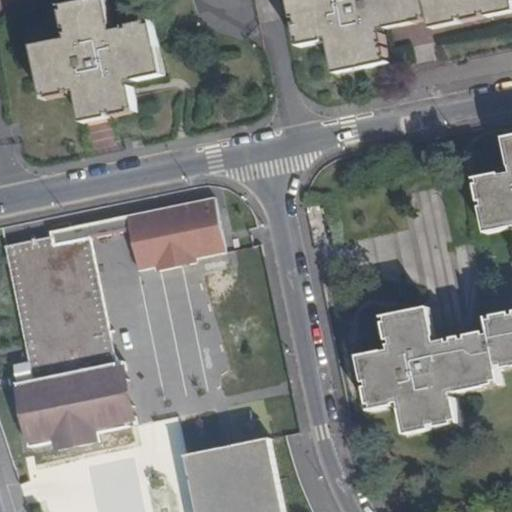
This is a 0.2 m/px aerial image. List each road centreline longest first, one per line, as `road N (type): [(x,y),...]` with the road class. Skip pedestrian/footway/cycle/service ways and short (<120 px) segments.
road 1 (unclassified): [(265,151),(317,433),(346,511)]
road 2 (unclassified): [(265,151),(0,203)]
road 3 (unclassified): [(265,151),(511,97)]
